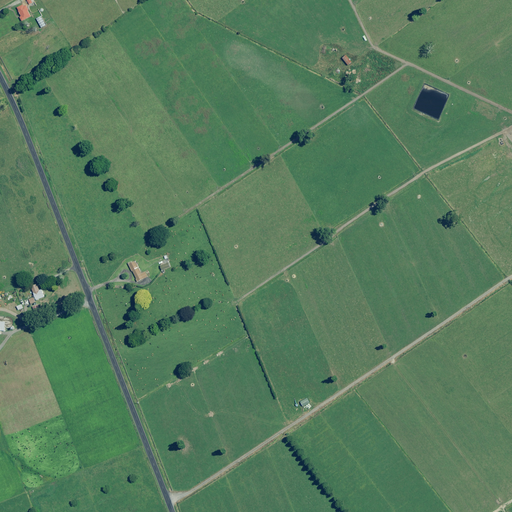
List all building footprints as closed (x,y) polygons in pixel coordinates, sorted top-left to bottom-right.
[(23,5),(18,7),(22,14),(21,15),(22,17),(20,17),(22,21),(31,16),(28,10),(29,10),(26,5),(24,7),(23,5)] [(46,25),(41,16),(37,19),(42,28),(46,25)] [(352,62),(347,55),(343,58),(348,65),(352,62)] [(142,274),(135,260),(128,263),(132,271),(133,271),(137,279),(136,279),(137,282),(148,277),(145,272),(142,274)] [(36,299),(37,300),(38,300),(38,299),(45,297),(42,289),(40,290),(37,284),(31,287),(35,295),(33,295),(35,299),(36,299)]
